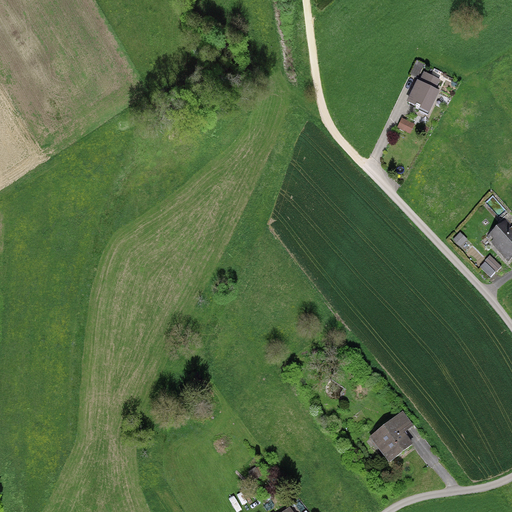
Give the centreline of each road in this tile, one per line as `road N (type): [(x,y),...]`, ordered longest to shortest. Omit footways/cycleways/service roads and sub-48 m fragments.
road 1 (track): [(307,0),(327,121),(511,326)]
road 2 (track): [(511,477),(387,511)]
